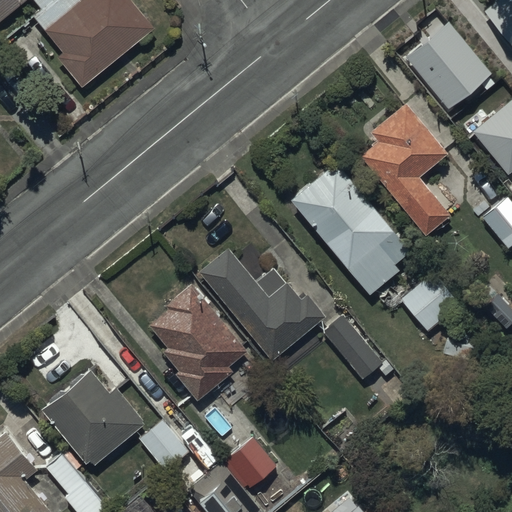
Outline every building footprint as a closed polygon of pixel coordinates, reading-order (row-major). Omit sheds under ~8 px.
[(0,0),(0,25),(30,0),(40,11),(32,18),(63,55),(58,58),(84,90),(156,32),(130,0),(86,0),(83,3),(80,0),(0,0)] [(511,82),(483,105),(508,137),(500,143),(511,157),(511,156),(511,82)] [(448,146),(406,94),(370,123),(378,133),(360,147),(425,226),(449,207),(419,169),(448,146)] [(409,242),(337,151),(291,188),(369,285),(399,261),(394,253),(409,242)] [(511,194),(506,188),(481,210),(508,241),(511,238),(511,194)] [(228,240),(199,264),(271,352),(323,309),(306,288),(300,293),(274,261),(256,275),(228,240)] [(460,298),(432,265),(400,293),(428,325),(460,298)] [(246,343),(191,275),(164,297),(167,300),(147,316),(166,339),(162,343),(178,362),(174,365),(196,392),(232,364),(227,358),(246,343)] [(380,357),(340,309),(323,324),(364,372),(376,361),(384,371),(392,364),(383,354),(380,357)] [(39,399),(88,459),(144,414),(115,379),(109,384),(89,359),(39,399)] [(187,446),(161,414),(139,432),(165,464),(187,446)] [(3,421),(0,424),(0,511),(17,511),(19,511),(20,511),(43,511),(51,504),(25,473),(37,462),(3,421)] [(223,457),(244,480),(247,478),(249,480),(275,457),(252,431),(223,457)] [(66,442),(44,460),(66,487),(62,490),(81,511),(93,511),(109,499),(82,468),(80,470),(76,466),(82,461),(66,442)] [(250,511),(262,502),(219,453),(187,480),(211,507),(204,511),(250,511)] [(360,511),(349,498),(332,511),(360,511)]
